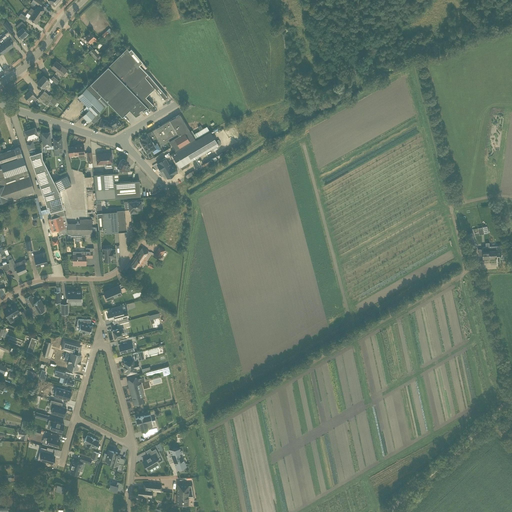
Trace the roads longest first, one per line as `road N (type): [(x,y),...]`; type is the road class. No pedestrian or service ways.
road 1 (track): [(204,427),(466,269)]
road 2 (track): [(464,261),(202,410)]
road 3 (residential): [(0,300),(32,281),(106,277),(143,236)]
road 4 (unclassified): [(388,511),(511,400)]
road 5 (track): [(449,206),(408,58)]
road 6 (unclassified): [(119,142),(0,102)]
